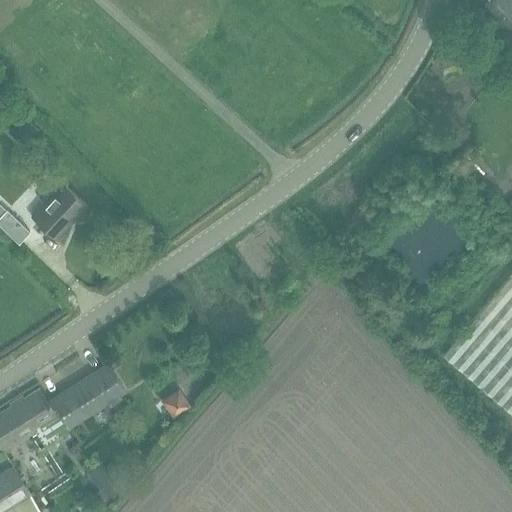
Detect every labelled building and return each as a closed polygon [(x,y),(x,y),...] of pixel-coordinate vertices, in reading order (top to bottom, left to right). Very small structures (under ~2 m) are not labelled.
[(487,0),(484,4),(497,19),(506,28),(511,21),(511,2),(510,0),(487,0)] [(32,217),(40,224),(54,237),(85,205),(63,184),(32,217)] [(7,209),(0,215),(0,225),(19,243),(30,232),(7,209)] [(511,276),(440,362),(511,423),(511,276)] [(107,366),(48,403),(39,389),(0,413),(0,445),(2,449),(34,429),(39,435),(43,437),(50,437),(53,436),(68,426),(123,391),(107,366)] [(0,473),(0,511),(41,511),(13,465),(0,473)]
